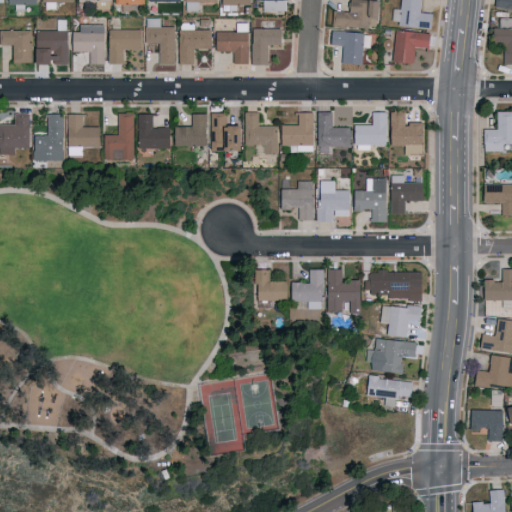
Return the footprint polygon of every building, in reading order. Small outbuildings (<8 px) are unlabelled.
[(34,0),(5,0),(5,3),(12,3),(12,9),(22,9),(22,3),(34,4),(34,0)] [(214,1),(213,0),(182,0),(183,10),(196,10),(196,1),(214,1)] [(234,4),(250,4),(249,0),(218,0),(219,4),(230,4),(230,10),(234,10),(234,4)] [(261,0),(262,11),(285,10),(284,0),(261,0)] [(331,24),(373,27),(374,0),(347,0),(347,11),(331,10),(331,24)] [(430,13),(418,12),(419,0),(399,0),(399,9),(392,8),(390,24),(429,28),(430,13)] [(511,0),(493,0),(493,7),(511,8),(511,0)] [(511,16),(498,17),(498,27),(490,27),(489,40),(502,41),(502,63),(511,63),(511,16)] [(157,63),(172,63),(173,26),(158,26),(158,18),(144,18),(143,42),(157,42),(157,63)] [(191,63),(191,48),(209,48),(209,29),(192,28),(192,22),(177,22),(177,63),(191,63)] [(101,23),(76,24),(77,31),(69,31),(69,51),(87,50),(88,63),(102,63),(101,23)] [(265,44),(278,44),(278,27),(249,28),(250,64),(266,63),(265,44)] [(105,62),(121,63),(121,49),(137,50),(137,29),(106,28),(105,62)] [(29,30),(0,29),(0,41),(0,44),(10,44),(10,61),(29,62),(29,30)] [(32,29),(31,63),(64,64),(65,30),(32,29)] [(411,64),(414,46),(426,48),(428,34),(395,29),(390,61),(411,64)] [(213,50),(231,50),(231,63),(245,63),(246,31),(214,30),(213,50)] [(360,64),(361,47),(369,47),(370,32),(329,31),(328,44),(341,45),(340,63),(360,64)] [(482,150),(501,150),(501,143),(511,142),(511,110),(495,111),(495,129),(482,129),(482,150)] [(243,144),(262,144),(262,153),(275,153),(275,124),(256,125),(256,111),(242,111),(243,144)] [(288,152),(311,151),(310,111),(295,112),(296,124),(278,124),(278,144),(288,144),(288,152)] [(369,124),(351,124),(350,144),(382,146),(384,112),(370,111),(369,124)] [(419,123),(402,123),(402,111),(388,111),(387,145),(402,145),(402,153),(418,154),(419,123)] [(235,124),(224,124),(224,112),(209,112),(209,149),(235,149),(235,124)] [(0,123),(0,153),(13,153),(13,147),(27,147),(26,113),(12,113),(12,123),(0,123)] [(31,159),(60,160),(61,113),(45,113),(45,134),(31,134),(31,159)] [(96,146),(96,126),(80,126),(80,114),(65,113),(64,154),(79,154),(79,146),(96,146)] [(115,134),(101,134),(102,160),(131,159),(130,113),(115,113),(115,134)] [(136,148),(168,147),(168,126),(150,127),(149,113),(135,113),(136,148)] [(171,126),(172,145),(204,144),(203,113),(189,113),(189,125),(171,126)] [(419,181),(401,182),(401,174),(388,175),(388,213),(403,213),(403,200),(420,200),(419,181)] [(384,178),(364,177),(363,189),(351,189),(351,209),(369,210),(369,221),(383,221),(384,178)] [(310,180),(295,180),(295,188),(278,188),(278,208),(296,208),(296,219),(310,219),(310,180)] [(346,215),(346,189),(333,189),(333,180),(316,180),(315,221),(331,221),(331,214),(346,215)] [(511,183),(479,183),(479,203),(500,203),(500,215),(511,215),(511,183)] [(268,269),(253,268),(253,299),(283,299),(283,283),(267,283),(268,269)] [(320,269),(307,268),(306,281),(288,281),(288,300),(302,300),(302,308),(319,309),(320,269)] [(325,311),(340,311),(340,300),(348,300),(348,312),(358,312),(357,280),(340,280),(340,268),(325,269),(325,311)] [(481,299),(499,300),(499,307),(511,307),(511,268),(500,268),(499,280),(481,280),(481,299)] [(419,271),(366,271),(366,294),(386,294),(386,299),(420,299),(419,271)] [(406,319),(418,320),(419,307),(381,304),(379,322),(386,322),(385,335),(405,337),(406,319)] [(511,352),(511,320),(495,319),(493,335),(478,334),(477,349),(511,352)] [(400,373),(401,355),(413,356),(415,342),(373,338),(370,370),(400,373)] [(511,387),(511,378),(511,372),(508,372),(509,356),(489,355),(487,371),(474,370),(473,384),(511,387)] [(410,380),(366,376),(364,394),(382,396),(382,405),(394,407),(395,395),(409,397),(410,380)] [(511,406),(503,407),(506,423),(511,422),(511,406)] [(501,440),(502,410),(469,409),(469,428),(486,429),(486,440),(501,440)] [(470,511),(503,511),(504,489),(488,489),(488,502),(470,502),(470,511)]
